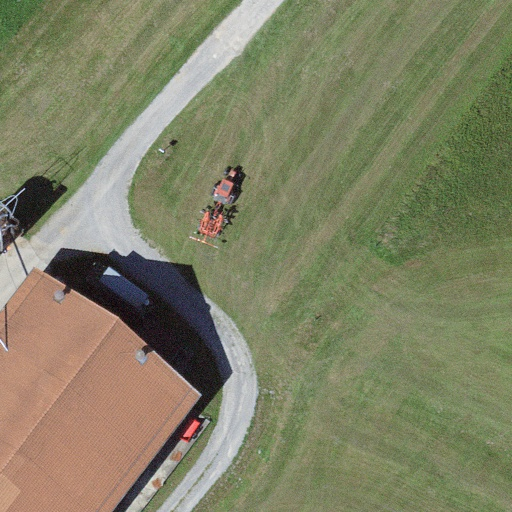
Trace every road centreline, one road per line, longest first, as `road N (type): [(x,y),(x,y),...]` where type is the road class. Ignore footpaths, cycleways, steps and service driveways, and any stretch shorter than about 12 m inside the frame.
road 1 (track): [(175,511),(211,470),(236,422),(236,375),(221,330),(110,231),(112,180)]
road 2 (track): [(112,180),(275,0)]
road 3 (track): [(0,298),(112,180)]
